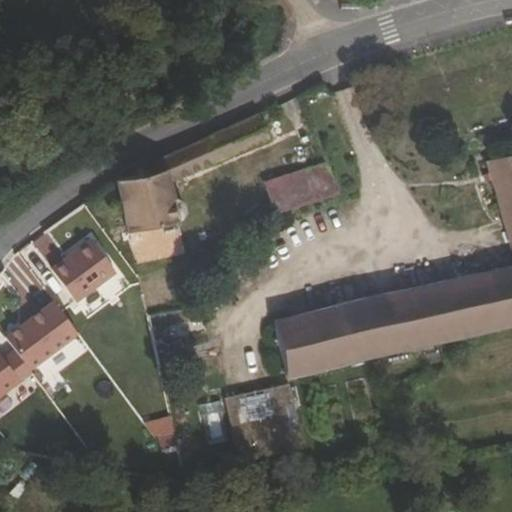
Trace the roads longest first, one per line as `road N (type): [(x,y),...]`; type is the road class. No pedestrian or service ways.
road 1 (tertiary): [(320,51),(102,170),(0,244)]
road 2 (tertiary): [(508,0),(320,51)]
